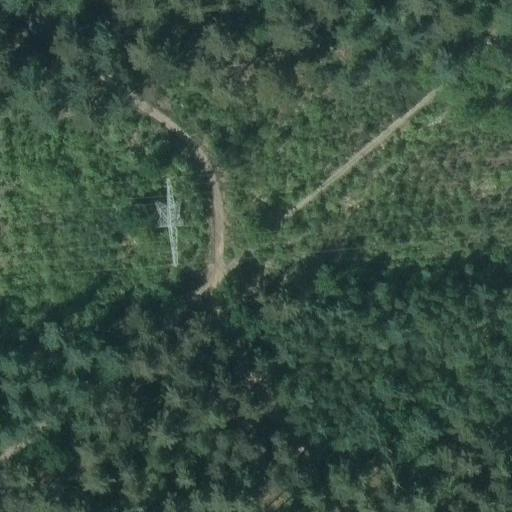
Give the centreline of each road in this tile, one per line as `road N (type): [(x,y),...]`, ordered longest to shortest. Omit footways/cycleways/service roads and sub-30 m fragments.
road 1 (unknown): [(222,259),(222,197),(200,154),(7,0)]
road 2 (unknown): [(196,283),(331,511)]
